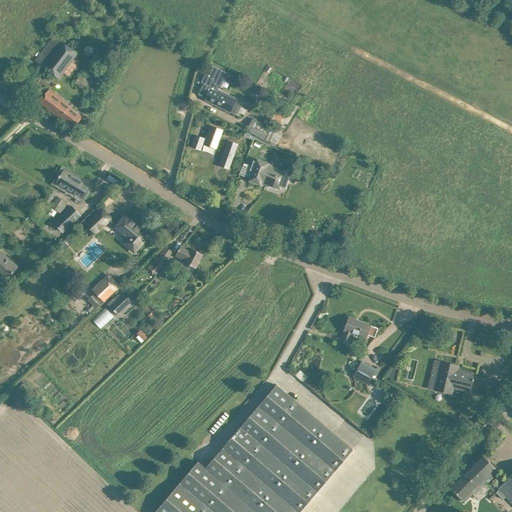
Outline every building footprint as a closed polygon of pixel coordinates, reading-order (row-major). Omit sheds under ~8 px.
[(158,27),(154,33),(164,39),(167,34),(158,27)] [(42,67),(59,79),(64,73),(68,77),(79,63),(77,62),(79,60),(76,58),(78,55),(54,37),(36,60),(43,65),(42,67)] [(210,65),(202,81),(204,82),(198,95),(205,99),(205,100),(231,113),(231,112),(235,114),(240,103),(236,101),(237,99),(219,91),(218,93),(216,92),(218,88),(220,89),(220,88),(227,73),(210,65)] [(88,92),(93,83),(81,74),(75,83),(88,92)] [(74,129),(80,121),(83,116),(66,104),(68,102),(50,89),(39,102),(74,129)] [(277,108),(270,120),(279,124),(285,113),(277,108)] [(268,142),(269,140),(277,144),(283,134),(275,130),(253,118),(246,130),(268,142)] [(195,136),(191,146),(195,148),(196,148),(201,150),(202,146),(203,144),(216,149),(223,130),(210,125),(205,139),(195,136)] [(221,160),(219,165),(222,166),(229,169),(238,145),(228,141),(221,160)] [(280,189),(280,187),(285,189),(290,175),(267,166),(268,164),(257,160),(254,167),(243,163),(239,175),(250,179),(249,181),(260,185),(262,180),(266,182),(265,184),(280,189)] [(59,178),(56,184),(82,199),(90,185),(64,170),(60,176),(60,175),(58,177),(59,178)] [(51,188),(43,201),(48,205),(56,192),(51,188)] [(52,208),(55,210),(61,213),(67,203),(57,197),(52,208)] [(71,207),(54,223),(63,232),(80,216),(71,207)] [(95,216),(87,224),(90,227),(87,230),(92,235),(95,233),(96,233),(110,220),(111,219),(102,209),(95,216)] [(134,252),(139,246),(145,239),(137,232),(140,229),(124,215),(115,227),(128,238),(124,243),(134,252)] [(64,247),(69,243),(65,238),(60,242),(64,247)] [(196,269),(198,263),(203,254),(192,249),(191,250),(181,245),(175,256),(185,261),(184,263),(196,269)] [(147,267),(156,274),(172,252),(166,247),(158,258),(156,256),(147,267)] [(0,274),(6,280),(18,267),(9,260),(8,261),(0,253),(0,274)] [(121,287),(109,273),(92,289),(104,303),(121,287)] [(138,295),(128,284),(107,303),(117,315),(138,295)] [(367,335),(374,337),(378,329),(349,318),(341,339),(350,342),(353,334),(366,338),(367,335)] [(362,361),(354,376),(367,384),(376,369),(362,361)] [(435,390),(451,394),(453,388),(470,392),(474,375),(461,372),(461,373),(457,372),(458,366),(442,362),(435,390)] [(19,387),(26,394),(30,390),(24,383),(19,387)] [(198,462),(155,511),(300,511),(317,492),(353,450),(276,385),(205,468),(198,462)] [(464,502),(472,494),(478,500),(490,488),(484,482),(497,470),(481,454),(448,486),(464,502)] [(511,502),(511,474),(498,488),(499,490),(496,492),(503,499),(506,496),(511,502)]
